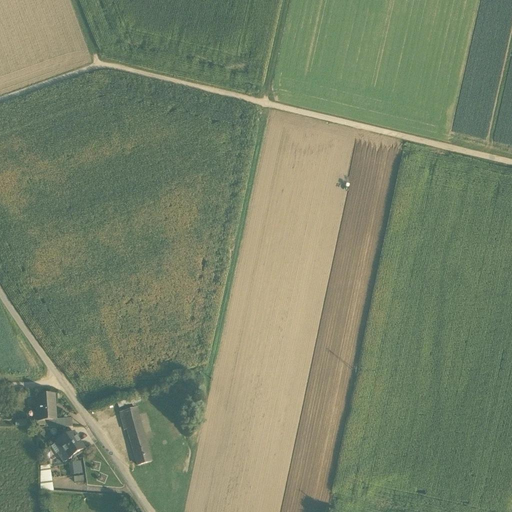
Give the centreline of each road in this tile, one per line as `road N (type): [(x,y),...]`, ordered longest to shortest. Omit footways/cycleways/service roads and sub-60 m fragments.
road 1 (track): [(0,100),(99,66),(511,162)]
road 2 (unclassified): [(150,511),(0,291)]
